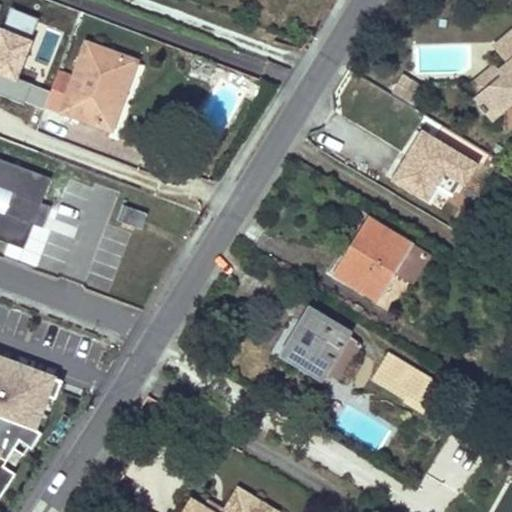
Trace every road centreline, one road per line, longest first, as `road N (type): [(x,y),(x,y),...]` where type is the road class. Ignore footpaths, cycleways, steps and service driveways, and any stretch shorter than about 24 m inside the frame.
road 1 (residential): [(364,0),(157,331)]
road 2 (residential): [(43,511),(157,331)]
road 3 (residential): [(157,331),(0,273)]
road 4 (unknown): [(303,62),(148,0)]
